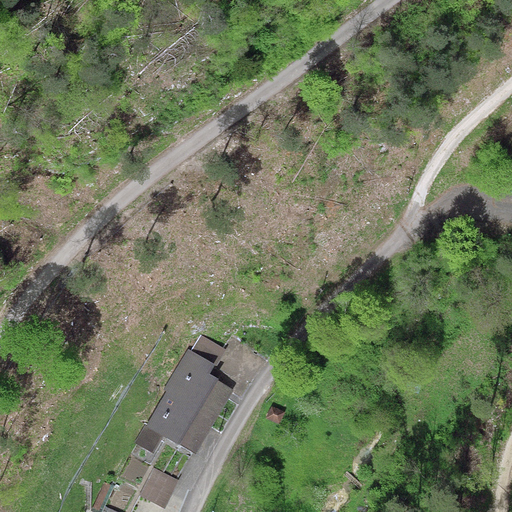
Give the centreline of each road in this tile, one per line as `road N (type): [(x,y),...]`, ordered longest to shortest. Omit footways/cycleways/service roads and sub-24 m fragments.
road 1 (unclassified): [(0,335),(18,304),(128,190),(388,0)]
road 2 (residential): [(191,511),(247,402),(360,265),(428,223),(491,214)]
road 3 (track): [(404,235),(446,151),(511,86)]
